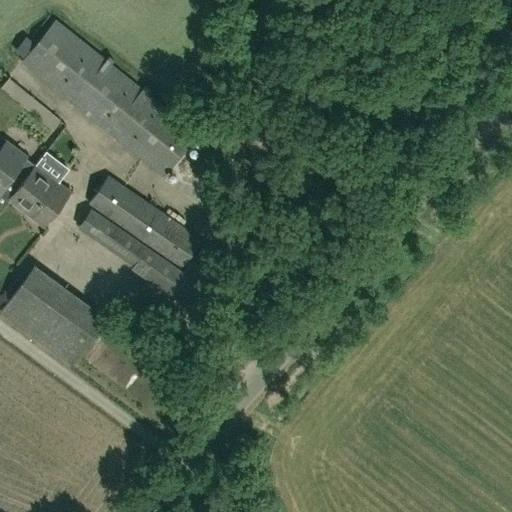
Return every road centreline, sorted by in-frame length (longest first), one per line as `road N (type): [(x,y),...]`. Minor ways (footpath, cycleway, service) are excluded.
road 1 (unclassified): [(142,511),(511,93)]
road 2 (track): [(243,366),(266,0)]
